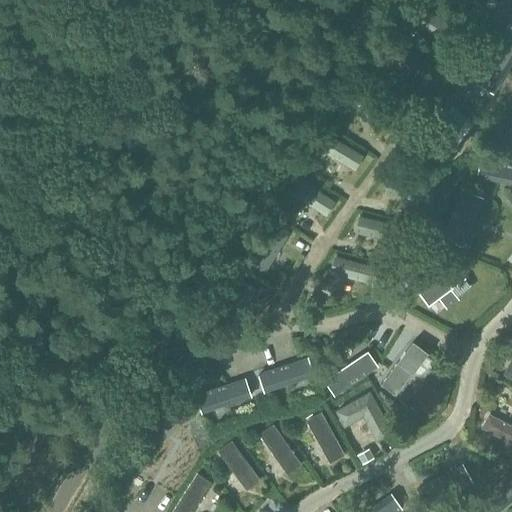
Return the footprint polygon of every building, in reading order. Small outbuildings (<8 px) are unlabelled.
[(411,2),(401,16),(445,44),(454,29),(411,2)] [(387,39),(378,54),(421,81),(431,67),(387,39)] [(511,45),(504,40),(477,85),(492,94),(511,60),(511,45)] [(353,88),(344,103),(384,129),(394,114),(353,88)] [(445,106),(424,133),(443,148),(464,120),(445,106)] [(325,132),(315,147),(353,169),(362,154),(325,132)] [(511,168),(482,162),(478,179),(511,186),(511,168)] [(297,175),(287,191),(324,215),(334,199),(297,175)] [(386,179),(384,196),(432,203),(435,186),(386,179)] [(467,190),(448,236),(464,243),(483,197),(467,190)] [(359,218),(355,234),(402,244),(406,228),(359,218)] [(276,223),(252,261),(266,270),(290,231),(276,223)] [(335,258),(331,274),(386,287),(390,271),(335,258)] [(453,264),(417,291),(427,305),(437,297),(449,288),(463,278),(453,264)] [(241,280),(217,319),(232,329),(256,290),(241,280)] [(368,352),(325,381),(334,395),(378,366),(368,352)] [(408,396),(424,372),(427,367),(405,352),(386,381),(408,396)] [(188,353),(171,364),(186,387),(203,375),(188,353)] [(308,358),(258,375),(264,392),(314,375),(308,358)] [(246,378),(196,396),(202,413),(252,395),(246,378)] [(367,391),(331,410),(340,427),(359,416),(373,441),(390,432),(367,391)] [(160,398),(136,438),(152,447),(165,426),(172,414),(176,407),(160,398)] [(321,413),(306,421),(330,464),(345,455),(321,413)] [(511,426),(490,415),(483,428),(511,443),(511,426)] [(274,425),(260,436),(287,474),(302,464),(274,425)] [(232,441),(218,452),(246,490),(260,480),(232,441)] [(132,451),(109,490),(121,498),(145,459),(132,451)] [(461,464),(416,489),(424,504),(470,479),(461,464)] [(197,474),(172,511),(191,511),(210,482),(197,474)] [(511,477),(478,506),(483,511),(497,511),(511,499),(511,477)] [(389,494),(367,510),(368,511),(395,511),(400,509),(389,494)]
